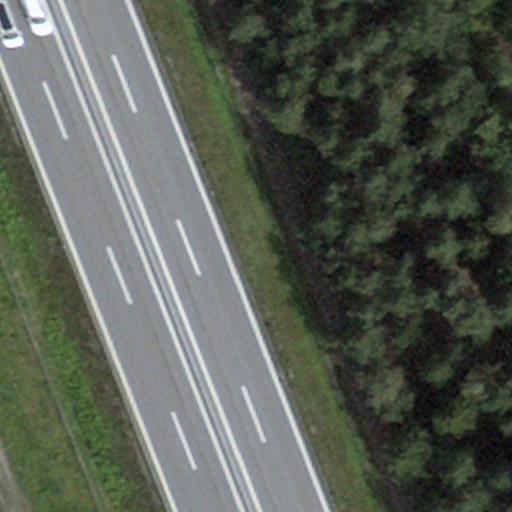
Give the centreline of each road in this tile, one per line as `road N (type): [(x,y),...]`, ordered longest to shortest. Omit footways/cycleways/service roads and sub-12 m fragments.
road 1 (track): [(416,511),(211,0)]
road 2 (trunk): [(301,511),(102,0)]
road 3 (trunk): [(14,0),(213,511)]
